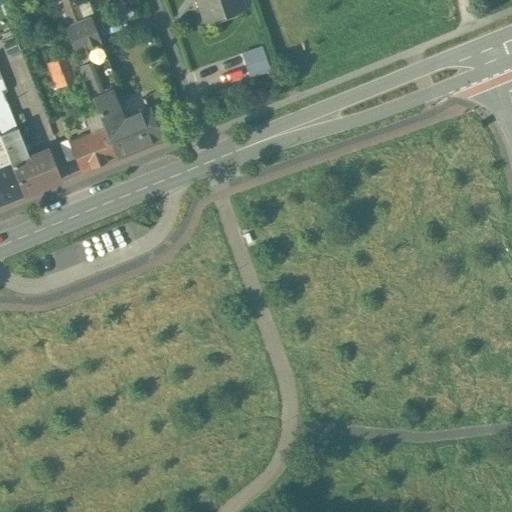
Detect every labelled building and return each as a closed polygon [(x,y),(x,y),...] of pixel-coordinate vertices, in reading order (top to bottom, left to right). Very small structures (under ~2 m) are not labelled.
[(89,0),(86,0),(80,3),(78,0),(59,0),(69,22),(95,11),(89,0)] [(240,0),(197,0),(205,21),(243,8),(240,0)] [(90,18),(65,28),(75,52),(99,43),(90,18)] [(75,81),(60,44),(43,50),(57,88),(75,81)] [(252,76),(274,69),(265,44),(244,51),(252,76)] [(148,108),(118,121),(112,107),(116,105),(96,58),(80,65),(97,111),(116,156),(161,139),(148,108)] [(17,129),(0,85),(0,135),(17,129)] [(116,156),(97,111),(84,117),(91,133),(69,141),(81,171),(116,156)] [(46,150),(24,159),(15,135),(2,141),(5,148),(23,194),(58,180),(46,150)] [(0,203),(23,194),(5,148),(0,150),(0,203)]
